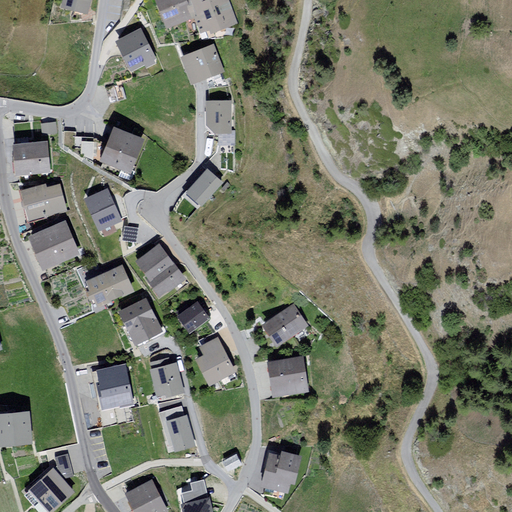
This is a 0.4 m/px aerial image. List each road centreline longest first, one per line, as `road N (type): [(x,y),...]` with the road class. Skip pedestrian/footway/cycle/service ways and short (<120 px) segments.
road 1 (residential): [(437,511),(405,456),(430,363),(368,254),(373,216),(328,167),(293,92),(307,0)]
road 2 (residential): [(228,511),(257,445),(251,378),(232,327),(158,211),(202,152),(203,96)]
road 3 (residential): [(0,157),(15,239),(69,374),(89,471),(111,511)]
road 4 (residential): [(103,0),(83,107),(57,116),(0,109)]
